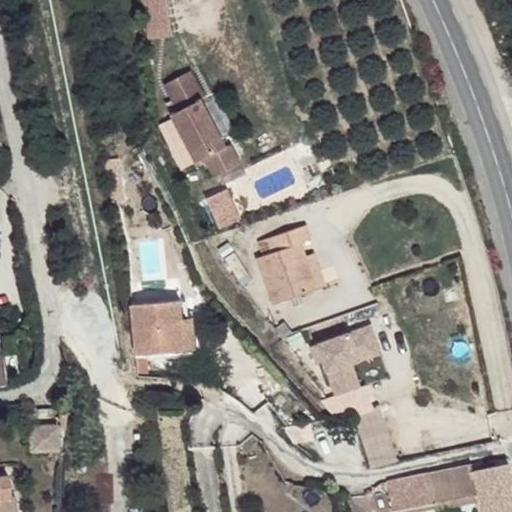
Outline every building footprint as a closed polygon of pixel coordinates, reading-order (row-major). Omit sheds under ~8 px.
[(136,0),(145,40),(174,34),(167,0),(136,0)] [(189,70),(162,83),(175,109),(169,113),(193,161),(201,157),(211,176),(236,163),(227,144),(223,146),(198,98),(202,96),(189,70)] [(255,257),(274,302),(314,287),(303,257),(297,241),(309,237),(304,222),(257,240),(262,254),(255,257)] [(303,257),(314,287),(323,284),(312,254),(303,257)] [(145,301),(147,352),(148,352),(158,351),(192,350),(198,350),(197,320),(196,299),(145,301)] [(197,320),(198,350),(192,350),(193,363),(211,360),(207,319),(197,320)] [(363,325),(310,344),(328,394),(352,385),(344,362),(373,352),(363,325)] [(158,351),(148,352),(150,372),(160,372),(158,351)] [(0,390),(8,388),(2,352),(0,352),(0,390)] [(350,419),(372,470),(395,463),(390,448),(375,410),(350,419)] [(20,432),(23,459),(53,456),(49,429),(20,432)] [(511,511),(511,482),(509,463),(475,470),(481,511),(511,511)] [(385,483),(391,511),(475,495),(470,466),(385,483)] [(0,511),(13,511),(13,496),(10,497),(7,478),(0,478),(0,511)]
